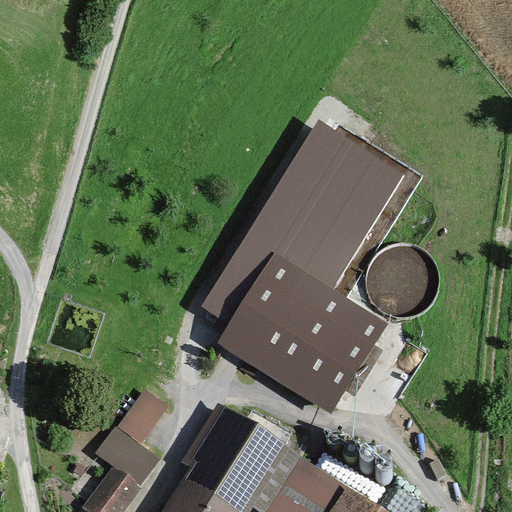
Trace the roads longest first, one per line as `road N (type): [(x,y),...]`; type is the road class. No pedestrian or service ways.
road 1 (unknown): [(140,511),(208,400),(225,393),(360,425),(449,511)]
road 2 (track): [(511,164),(471,511)]
road 3 (track): [(119,0),(32,299)]
road 4 (track): [(28,511),(12,404),(32,299)]
